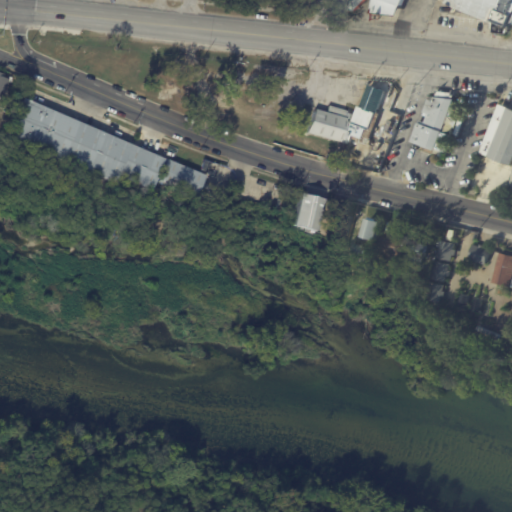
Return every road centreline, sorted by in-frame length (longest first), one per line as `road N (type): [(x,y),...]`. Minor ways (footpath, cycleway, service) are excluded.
road 1 (secondary): [(511,65),(0,9)]
road 2 (residential): [(37,66),(274,162),(511,221)]
